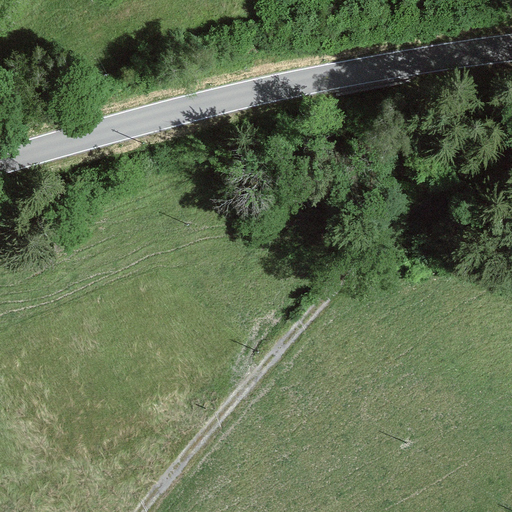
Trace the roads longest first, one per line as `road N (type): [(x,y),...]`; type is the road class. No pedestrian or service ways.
road 1 (secondary): [(511,55),(242,98),(0,165)]
road 2 (track): [(511,154),(373,242),(142,511)]
